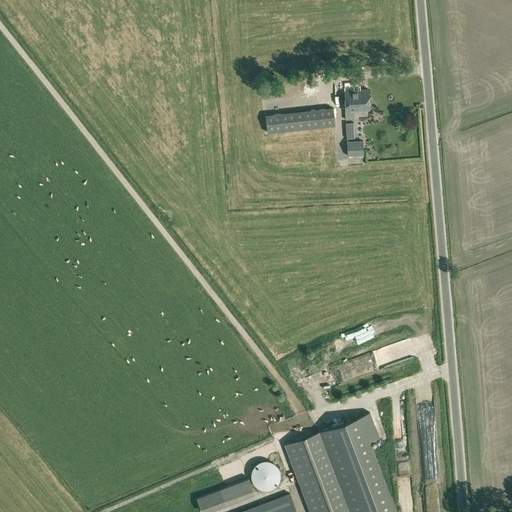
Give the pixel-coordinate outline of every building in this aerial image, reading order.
[(369,110),(368,89),(345,89),(346,111),(353,111),(369,110)] [(333,106),(266,115),(268,133),(335,124),(333,106)] [(363,140),(361,140),(346,140),(347,151),(347,155),(363,155),(363,140)] [(394,511),(368,441),(378,437),(369,412),(322,430),(285,444),(310,511),(394,511)] [(251,477),(251,478),(251,479),(252,480),(252,481),(253,482),(253,483),(254,483),(254,484),(255,484),(255,485),(256,485),(256,486),(257,486),(258,487),(259,487),(260,488),(261,488),(262,488),(263,488),(264,488),(265,488),(266,488),(267,488),(268,488),(269,488),(270,488),(270,487),(271,487),(272,487),(273,486),(274,486),(274,485),(275,485),(275,484),(276,484),(276,483),(277,482),(278,481),(278,480),(279,479),(279,478),(279,477),(279,476),(280,475),(280,474),(280,473),(280,472),(279,472),(279,471),(279,470),(279,469),(278,468),(278,467),(278,466),(277,466),(277,465),(276,465),(276,464),(275,463),(274,462),(273,462),(273,461),(272,461),(271,461),(271,460),(270,460),(269,460),(268,460),(268,459),(267,459),(266,459),(265,459),(264,459),(263,459),(262,459),(262,460),(261,460),(260,460),(259,460),(259,461),(258,461),(257,461),(257,462),(256,462),(255,463),(254,464),(253,465),(253,466),(252,466),(252,467),(252,468),(251,468),(251,469),(251,470),(251,471),(250,471),(250,472),(250,473),(250,474),(250,475),(250,476),(251,477)] [(196,498),(201,511),(253,491),(248,478),(196,498)] [(297,511),(290,493),(238,511),(297,511)]
